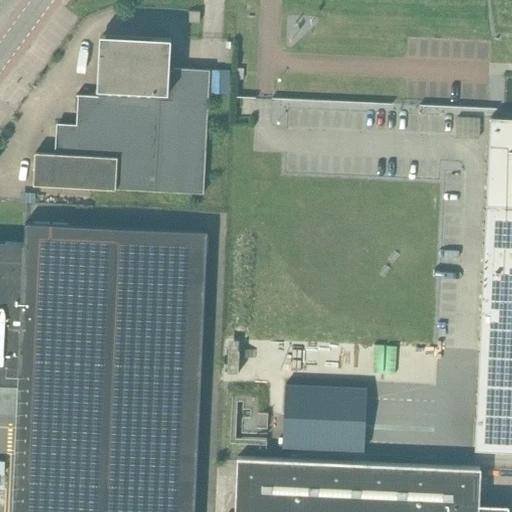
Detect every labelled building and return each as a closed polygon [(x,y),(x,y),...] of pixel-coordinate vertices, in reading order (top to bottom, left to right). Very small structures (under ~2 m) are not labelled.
[(190,11),(189,22),(199,22),(200,12),(190,11)] [(35,152),(34,184),(54,185),(207,188),(209,89),(210,69),(174,68),(172,99),(169,99),(172,38),(102,34),(99,96),(79,94),(77,124),(57,123),(55,153),(35,152)] [(511,119),(491,117),(476,421),(511,422),(511,119)] [(0,383),(2,384),(1,399),(17,400),(12,511),(195,511),(208,230),(25,223),(24,243),(0,242),(0,383)] [(265,394),(265,448),(368,452),(369,397),(265,394)] [(239,460),(236,511),(488,511),(489,504),(479,503),(480,467),(239,460)]
